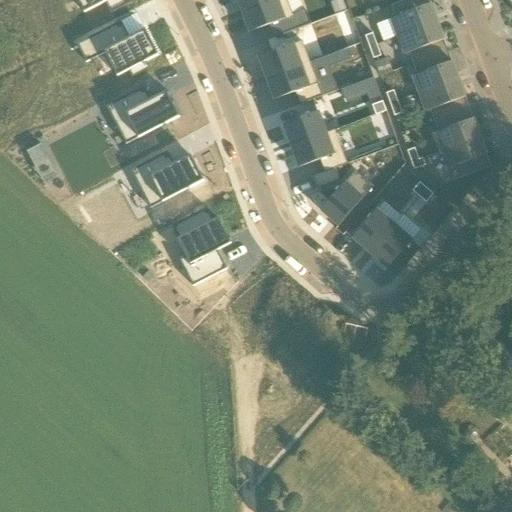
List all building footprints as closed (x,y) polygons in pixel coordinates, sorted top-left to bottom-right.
[(78,0),(85,14),(88,12),(106,3),(112,14),(133,3),(130,0),(78,0)] [(238,0),(243,13),(276,0),(238,0)] [(277,0),(276,0),(243,13),(251,34),(285,21),(277,0)] [(392,20),(399,38),(435,25),(432,16),(434,15),(428,0),(410,0),(391,7),(396,19),(392,20)] [(122,22),(78,45),(87,63),(105,53),(118,77),(130,71),(133,78),(151,69),(147,62),(159,56),(157,52),(158,52),(156,48),(146,29),(133,36),(130,37),(122,22)] [(414,65),(448,52),(441,31),(438,32),(435,25),(399,38),(405,55),(409,53),(414,65)] [(367,39),(371,50),(378,47),(374,36),(367,39)] [(294,46),(260,59),(268,80),(302,68),(294,46)] [(378,47),(371,50),(375,61),(383,59),(378,47)] [(457,73),(448,52),(414,65),(417,76),(413,77),(420,95),(457,82),(454,74),(457,73)] [(388,59),(376,63),(381,76),(393,72),(388,59)] [(302,68),(268,80),(276,102),(310,89),(302,68)] [(457,82),(420,95),(427,112),(430,110),(435,122),(470,109),(462,88),(459,89),(457,82)] [(388,96),(392,107),(399,104),(395,93),(388,96)] [(143,97),(103,118),(114,140),(127,133),(137,151),(180,129),(168,107),(170,106),(169,102),(151,112),(143,97)] [(403,116),(399,104),(392,107),(396,118),(403,116)] [(434,134),(441,152),(478,139),(475,131),(478,130),(470,109),(435,122),(438,132),(434,134)] [(319,114),(284,127),(292,148),(326,136),(319,114)] [(326,136),(292,148),(300,170),(334,157),(326,136)] [(481,147),(478,139),(441,152),(448,170),(452,168),(456,180),(491,167),(483,146),(481,147)] [(409,153),(413,164),(420,162),(416,150),(409,153)] [(420,162),(413,164),(415,172),(427,168),(424,160),(420,162)] [(146,176),(128,185),(149,225),(206,196),(191,169),(150,190),(144,179),(147,178),(146,176)] [(336,170),(314,179),(318,191),(341,182),(336,170)] [(345,185),(321,213),(340,229),(364,201),(345,185)] [(377,213),(354,241),(371,256),(395,228),(377,213)] [(395,228),(371,256),(388,271),(412,243),(395,228)] [(199,229),(172,243),(179,256),(177,257),(191,284),(193,283),(200,296),(225,283),(217,268),(235,259),(233,256),(232,257),(220,235),(206,242),(199,229)]
